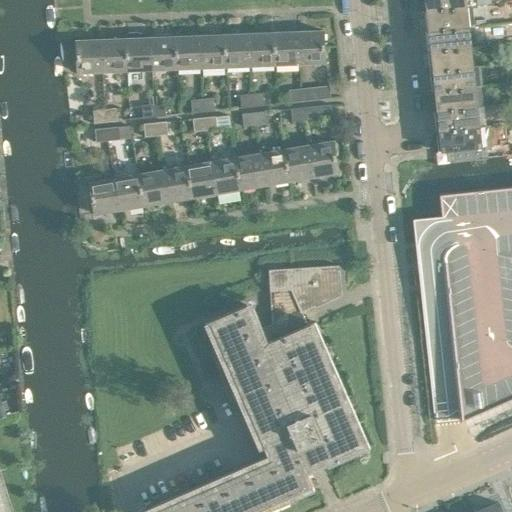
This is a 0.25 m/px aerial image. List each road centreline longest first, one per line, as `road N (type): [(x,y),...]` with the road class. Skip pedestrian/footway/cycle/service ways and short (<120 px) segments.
road 1 (residential): [(407,493),(369,142)]
road 2 (unknown): [(450,475),(427,251),(439,237),(473,232)]
road 3 (residential): [(369,142),(402,138),(389,0)]
road 4 (residential): [(369,142),(354,0)]
